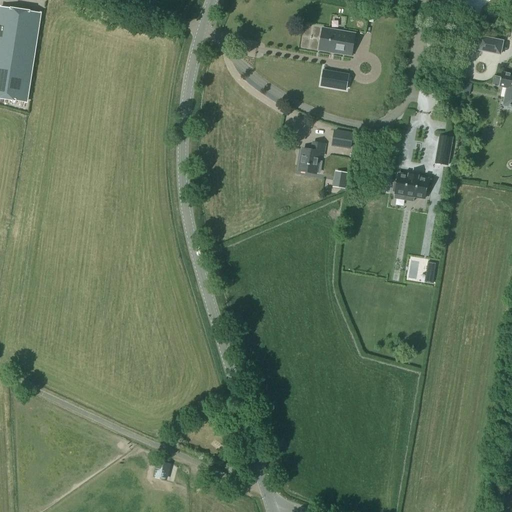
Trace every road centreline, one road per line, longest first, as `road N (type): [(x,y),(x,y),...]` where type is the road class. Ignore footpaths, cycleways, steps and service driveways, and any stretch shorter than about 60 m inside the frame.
road 1 (tertiary): [(270,508),(182,194),(189,71),(212,0)]
road 2 (unknown): [(416,43),(399,107),(388,118),(361,121),(291,96),(221,41),(85,0)]
